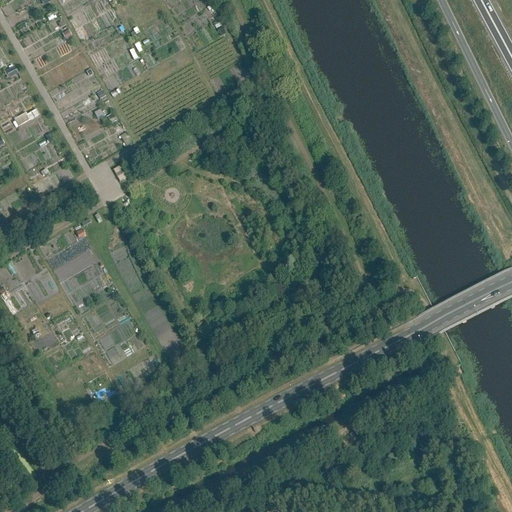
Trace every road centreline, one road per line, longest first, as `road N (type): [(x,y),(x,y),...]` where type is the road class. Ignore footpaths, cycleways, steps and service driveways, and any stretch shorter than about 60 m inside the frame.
road 1 (primary): [(83,511),(511,282)]
road 2 (trunk): [(436,0),(511,146)]
